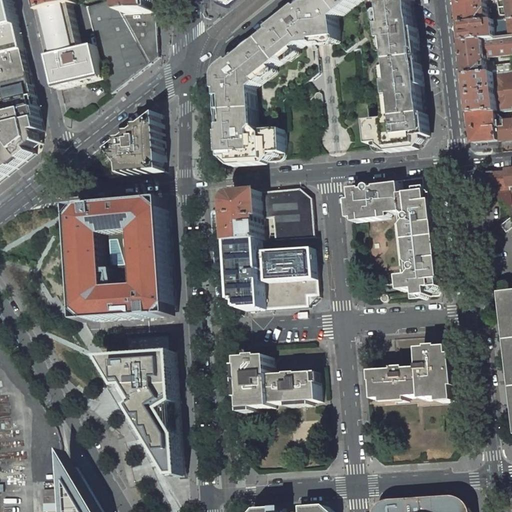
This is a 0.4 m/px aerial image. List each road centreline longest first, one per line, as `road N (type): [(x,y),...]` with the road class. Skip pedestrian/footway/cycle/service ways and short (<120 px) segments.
road 1 (secondary): [(208,497),(188,187)]
road 2 (secondary): [(0,302),(125,511)]
road 3 (residential): [(12,203),(188,187)]
road 4 (residential): [(69,163),(29,0)]
road 5 (residential): [(359,488),(347,322)]
road 6 (residential): [(482,312),(495,477)]
road 7 (secondary): [(69,163),(190,69)]
road 8 (residential): [(462,162),(482,312)]
road 9 (residential): [(208,497),(359,488)]
road 10 (residential): [(347,322),(332,174)]
road 11 (residential): [(188,187),(332,174)]
road 12 (residential): [(359,488),(495,477)]
road 13 (residential): [(347,322),(482,312)]
road 14 (residential): [(332,174),(462,162)]
